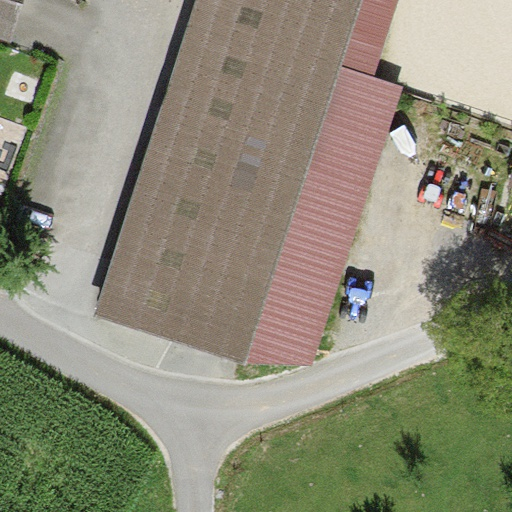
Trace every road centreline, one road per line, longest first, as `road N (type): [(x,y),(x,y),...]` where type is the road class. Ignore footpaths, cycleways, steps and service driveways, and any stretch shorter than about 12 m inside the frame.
road 1 (track): [(195,428),(511,293)]
road 2 (track): [(0,306),(162,395),(195,428),(200,511)]
